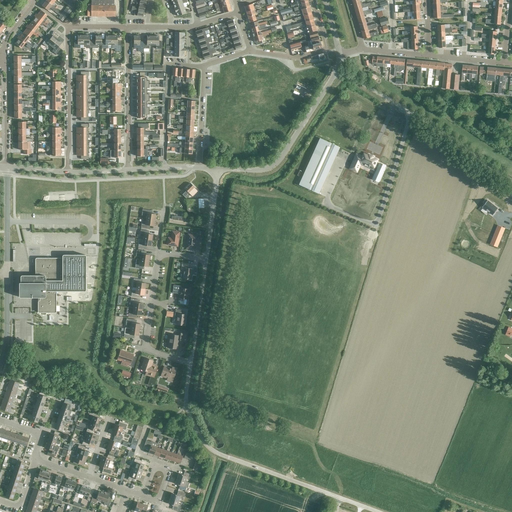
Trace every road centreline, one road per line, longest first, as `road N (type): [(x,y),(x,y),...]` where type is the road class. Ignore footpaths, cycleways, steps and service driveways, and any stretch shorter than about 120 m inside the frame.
road 1 (residential): [(128,27),(67,29),(67,171)]
road 2 (residential): [(36,0),(6,45),(6,167)]
road 3 (residential): [(219,168),(272,167),(337,69)]
road 4 (unclassified): [(375,511),(228,457)]
road 5 (residential): [(191,363),(146,348),(159,254)]
road 6 (residential): [(127,169),(128,27)]
road 7 (residential): [(249,51),(296,58),(328,49),(313,0)]
